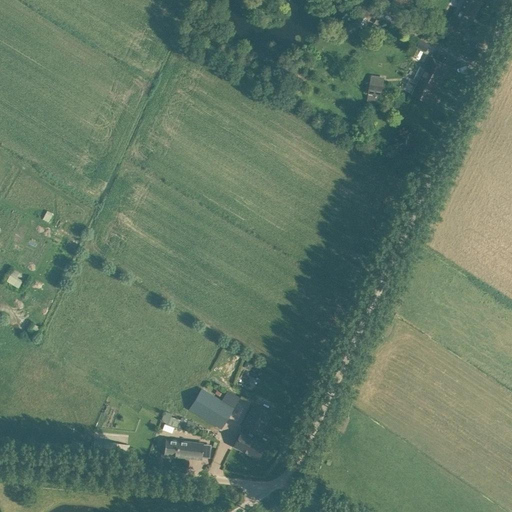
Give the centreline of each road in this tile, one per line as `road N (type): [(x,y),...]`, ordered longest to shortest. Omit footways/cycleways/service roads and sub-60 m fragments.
road 1 (unclassified): [(273,487),(297,464),(511,0)]
road 2 (unclassified): [(273,487),(0,456)]
